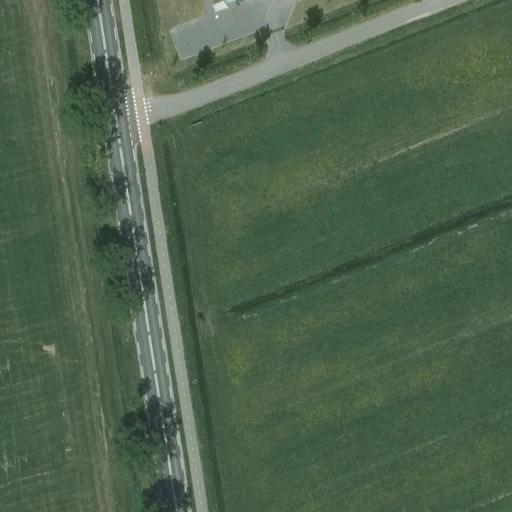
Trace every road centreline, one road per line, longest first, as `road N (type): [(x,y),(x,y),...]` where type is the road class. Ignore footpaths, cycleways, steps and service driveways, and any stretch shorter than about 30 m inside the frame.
road 1 (secondary): [(173,511),(119,128)]
road 2 (unclassified): [(119,128),(453,0)]
road 3 (secondary): [(119,128),(99,0)]
